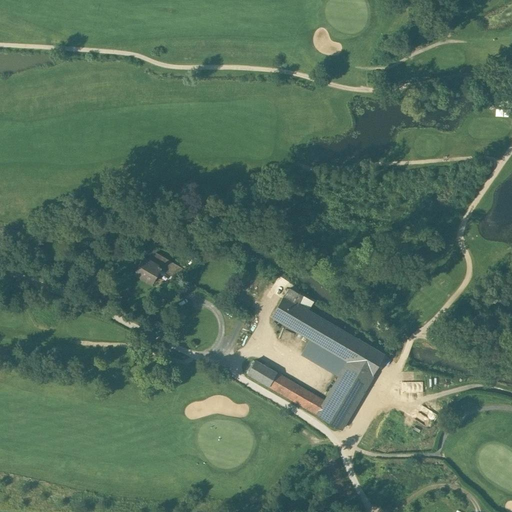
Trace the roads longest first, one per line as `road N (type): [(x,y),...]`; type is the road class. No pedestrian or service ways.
road 1 (residential): [(0,269),(230,372),(320,426),(340,449),(383,392)]
road 2 (track): [(0,44),(128,53),(177,67),(293,72),(355,89),(426,81)]
road 3 (track): [(409,339),(473,271),(463,219),(511,147)]
road 4 (track): [(293,72),(324,62),(384,69),(456,41),(486,53),(501,77)]
road 5 (track): [(503,160),(313,170),(299,164)]
